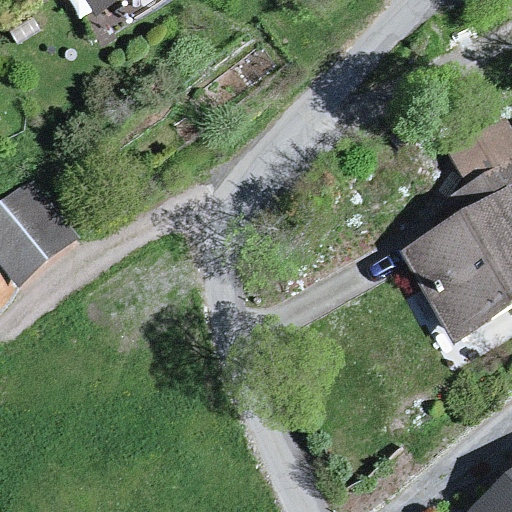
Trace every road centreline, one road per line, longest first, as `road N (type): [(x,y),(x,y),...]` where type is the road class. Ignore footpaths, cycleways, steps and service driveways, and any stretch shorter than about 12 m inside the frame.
road 1 (residential): [(300,511),(241,377),(222,215),(417,0)]
road 2 (track): [(511,43),(255,177)]
road 3 (track): [(0,343),(88,267),(183,217),(222,215)]
